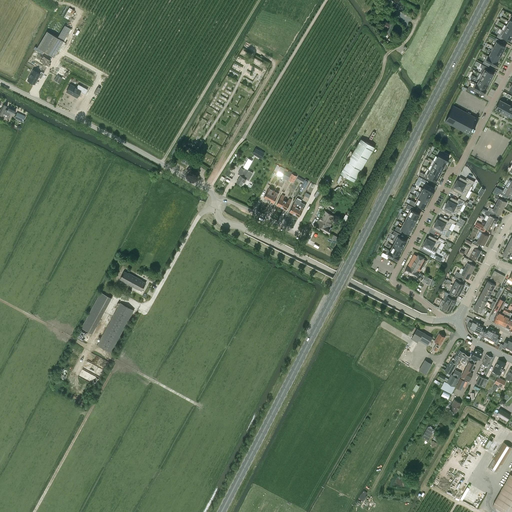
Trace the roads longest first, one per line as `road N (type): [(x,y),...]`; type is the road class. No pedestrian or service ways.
road 1 (primary): [(221,511),(484,0)]
road 2 (residential): [(511,65),(392,276),(445,320)]
road 3 (unclassified): [(435,320),(226,224),(217,200)]
road 4 (unclassified): [(217,200),(0,82)]
road 5 (track): [(208,190),(326,0)]
road 6 (track): [(161,164),(260,0)]
